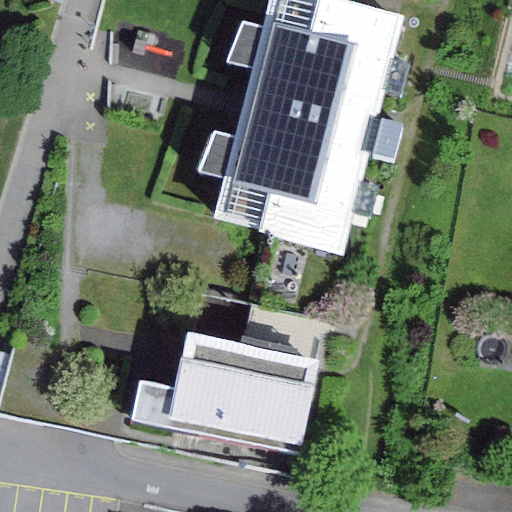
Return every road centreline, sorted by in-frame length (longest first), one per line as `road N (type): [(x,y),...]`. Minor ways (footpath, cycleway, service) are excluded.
road 1 (residential): [(289,511),(0,448)]
road 2 (residential): [(80,0),(0,258)]
